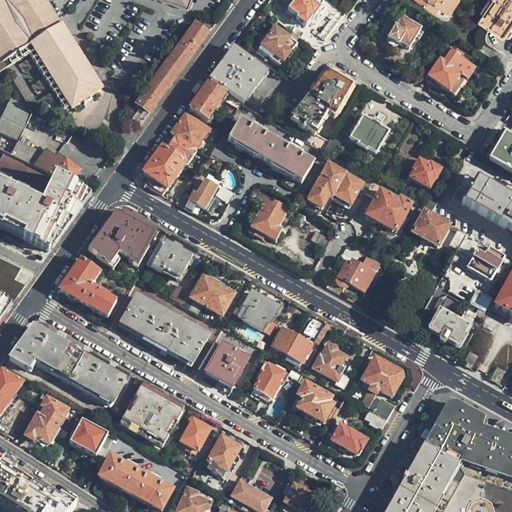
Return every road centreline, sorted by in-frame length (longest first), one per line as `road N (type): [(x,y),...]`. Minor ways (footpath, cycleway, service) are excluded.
road 1 (residential): [(31,304),(363,491)]
road 2 (residential): [(119,183),(433,366)]
road 3 (residential): [(511,86),(476,136),(333,51)]
road 4 (residential): [(119,183),(249,0)]
road 5 (residential): [(31,304),(119,183)]
road 6 (residential): [(363,491),(433,366)]
road 7 (residential): [(109,511),(0,442)]
road 8 (unknown): [(108,90),(190,0)]
